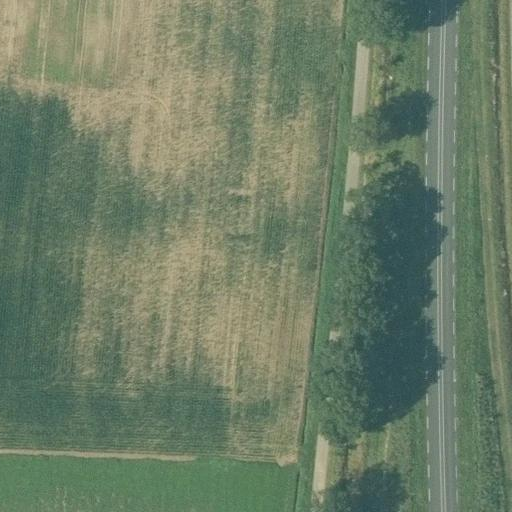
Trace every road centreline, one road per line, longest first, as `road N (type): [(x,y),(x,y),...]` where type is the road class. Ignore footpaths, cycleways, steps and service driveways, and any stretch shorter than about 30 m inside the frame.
road 1 (unclassified): [(315,511),(366,0)]
road 2 (primary): [(443,0),(443,511)]
